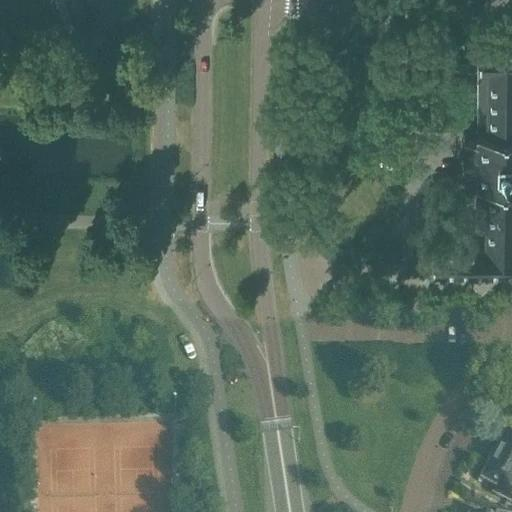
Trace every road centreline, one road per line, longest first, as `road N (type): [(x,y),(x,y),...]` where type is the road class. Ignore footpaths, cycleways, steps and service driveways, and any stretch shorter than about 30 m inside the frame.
road 1 (secondary): [(200,0),(202,279),(255,360),(274,411)]
road 2 (secondary): [(274,411),(260,223),(261,0)]
road 3 (residential): [(414,511),(433,440),(472,381),(511,346)]
road 4 (residential): [(330,308),(511,308)]
